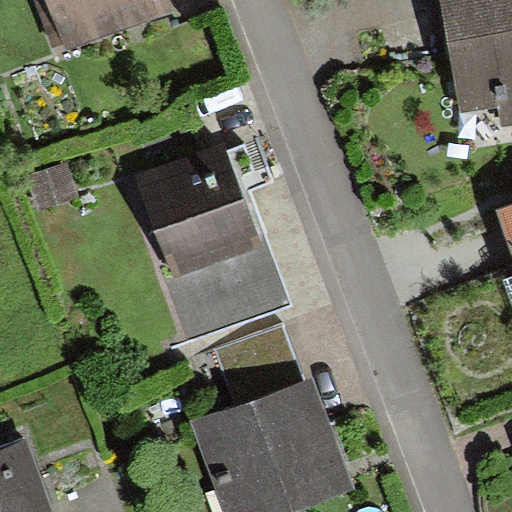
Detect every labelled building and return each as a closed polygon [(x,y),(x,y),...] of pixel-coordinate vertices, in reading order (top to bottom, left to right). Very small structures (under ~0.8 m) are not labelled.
[(51,0),(66,39),(168,0),(51,0)] [(511,0),(443,0),(447,18),(461,105),(498,98),(501,117),(511,115),(511,0)] [(226,133),(137,168),(174,271),(166,275),(190,334),(293,293),(262,215),(259,218),(243,177),(226,133)] [(511,189),(501,194),(511,224),(511,189)] [(236,396),(192,413),(231,511),(258,511),(352,476),(336,433),(309,366),(302,369),(283,319),(216,345),(236,396)] [(26,431),(0,441),(0,511),(55,511),(48,494),(26,431)]
